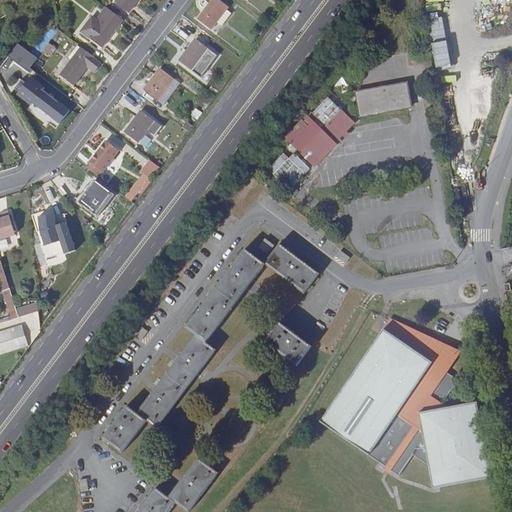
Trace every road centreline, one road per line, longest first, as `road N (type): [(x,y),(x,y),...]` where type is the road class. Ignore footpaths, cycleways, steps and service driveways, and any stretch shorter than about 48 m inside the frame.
road 1 (residential): [(5,511),(70,452),(250,208),(368,288),(483,271)]
road 2 (trunk): [(0,443),(334,0)]
road 3 (trunk): [(307,0),(0,407)]
road 4 (residential): [(179,0),(39,173)]
road 5 (residential): [(483,271),(511,420)]
road 6 (residential): [(511,136),(486,190),(483,271)]
